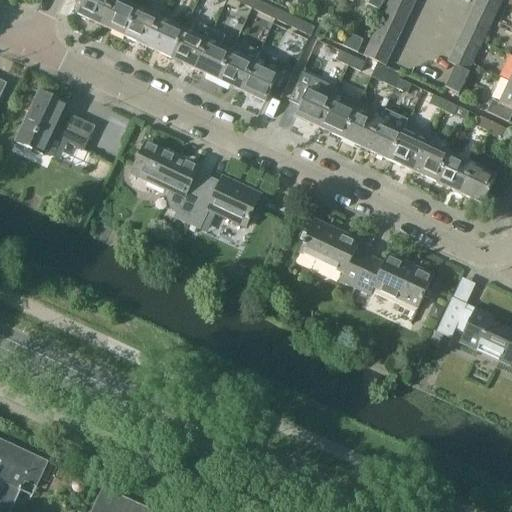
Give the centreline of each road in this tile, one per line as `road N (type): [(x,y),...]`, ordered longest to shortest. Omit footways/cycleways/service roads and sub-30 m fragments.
road 1 (residential): [(473,243),(33,45)]
road 2 (tertiary): [(359,511),(0,343)]
